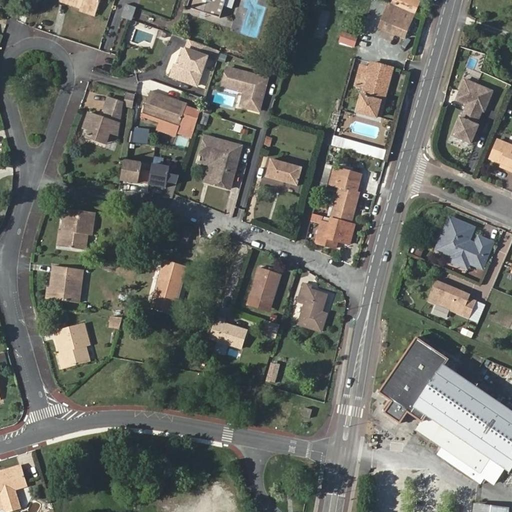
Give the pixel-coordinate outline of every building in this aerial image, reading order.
[(59,0),(96,13),(99,0),(59,0)] [(187,0),(185,8),(218,19),(223,0),(187,0)] [(393,0),(392,6),(398,9),(401,0),(393,0)] [(407,0),(401,0),(398,9),(416,15),(420,5),(407,0)] [(121,18),(131,21),(136,7),(125,4),(121,18)] [(398,9),(392,6),(388,15),(382,30),(406,40),(412,25),(416,15),(398,9)] [(342,32),(339,42),(355,47),(357,37),(342,32)] [(198,56),(202,47),(183,39),(179,49),(167,78),(191,87),(203,58),(198,56)] [(167,78),(179,49),(174,47),(162,75),(167,78)] [(370,61),(369,67),(363,88),(356,112),(375,118),(380,102),(383,103),(393,67),(370,61)] [(363,88),(369,67),(360,64),(354,85),(363,88)] [(262,81),(225,69),(219,88),(241,95),(243,98),(240,105),(242,109),(253,112),(256,109),(262,90),(260,90),(262,81)] [(465,81),(464,83),(476,89),(477,86),(465,81)] [(468,105),(465,113),(479,119),(482,111),(485,112),(486,110),(493,92),(477,86),(476,89),(464,83),(457,101),(468,105)] [(174,104),(174,101),(147,91),(146,94),(174,104)] [(183,104),(174,101),(174,104),(146,94),(139,113),(174,127),(189,133),(195,113),(182,108),(183,104)] [(129,109),(131,99),(124,98),(122,108),(129,109)] [(121,108),(108,102),(103,113),(105,114),(103,121),(89,115),(83,128),(89,131),(89,133),(86,139),(100,144),(103,136),(103,134),(110,137),(121,108)] [(479,119),(465,113),(463,118),(460,118),(453,135),(472,143),(479,126),(477,125),(479,119)] [(134,128),(132,143),(147,144),(149,130),(134,128)] [(176,146),(187,148),(188,138),(178,136),(176,146)] [(336,136),(333,146),(383,160),(386,150),(336,136)] [(212,167),(210,168),(205,184),(224,190),(237,149),(201,137),(195,155),(212,161),(214,163),(212,167)] [(490,158),(500,163),(511,167),(510,171),(511,172),(511,146),(497,140),(490,158)] [(304,167),(273,157),(268,175),(299,184),(304,167)] [(135,185),(138,165),(121,162),(118,182),(135,185)] [(511,167),(500,163),(499,167),(510,171),(511,167)] [(155,188),(161,169),(148,167),(145,187),(155,188)] [(162,190),(165,170),(161,169),(155,188),(162,190)] [(340,187),(329,224),(321,222),(315,243),(334,249),(336,241),(349,246),(354,226),(350,224),(359,192),(356,191),(359,181),(353,180),(355,173),(341,169),(336,185),(340,187)] [(62,231),(60,247),(85,250),(87,235),(91,235),(94,213),(65,210),(62,231)] [(455,225),(448,222),(436,251),(451,257),(452,260),(465,265),(470,264),(483,269),(493,245),(479,239),(477,244),(475,249),(467,247),(469,241),(472,232),(464,228),(464,225),(457,223),(455,225)] [(176,239),(187,243),(192,230),(181,226),(176,239)] [(477,244),(469,241),(467,247),(475,249),(477,244)] [(185,268),(165,262),(152,307),(172,313),(185,268)] [(51,288),(49,299),(79,303),(83,271),(53,267),(51,288)] [(257,299),(266,270),(260,268),(250,296),(257,299)] [(281,274),(266,270),(257,299),(271,303),(281,274)] [(455,291),(456,289),(436,281),(427,301),(470,319),(476,303),(468,299),(470,295),(461,291),(460,293),(455,291)] [(297,304),(304,307),(297,327),(320,335),(326,320),(320,317),(326,300),(310,293),(311,289),(303,287),(297,304)] [(120,328),(122,319),(111,317),(110,327),(120,328)] [(242,348),(248,330),(229,324),(230,321),(222,318),(215,338),(242,348)] [(61,354),(65,368),(89,362),(85,347),(89,346),(83,324),(55,332),(61,354)] [(246,349),(252,332),(248,330),(242,348),(246,349)] [(509,474),(511,469),(511,410),(445,365),(448,361),(417,340),(381,393),(391,400),(384,411),(399,422),(407,411),(422,421),(416,430),(424,435),(442,448),(438,454),(476,480),(480,482),(484,476),(494,483),(504,470),(509,474)] [(312,408),(304,406),(301,414),(309,417),(312,408)] [(27,486),(20,467),(0,472),(0,508),(4,507),(5,511),(10,511),(20,509),(14,490),(27,486)]
